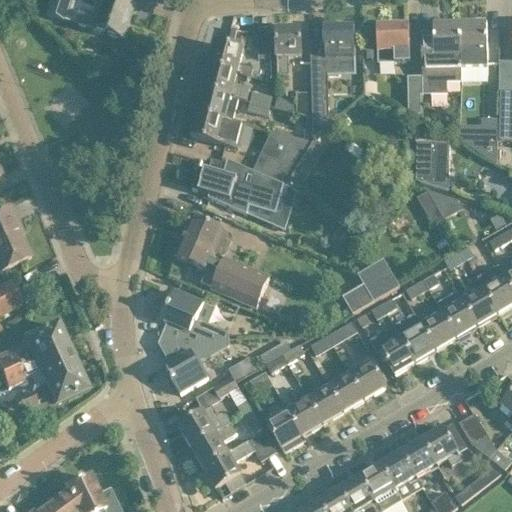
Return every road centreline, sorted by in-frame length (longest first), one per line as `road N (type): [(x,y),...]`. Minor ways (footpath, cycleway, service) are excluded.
road 1 (residential): [(511,354),(257,511)]
road 2 (residential): [(127,286),(201,0)]
road 3 (residential): [(127,286),(79,267),(0,69)]
road 4 (residential): [(0,487),(131,398)]
road 5 (residential): [(170,511),(131,398)]
